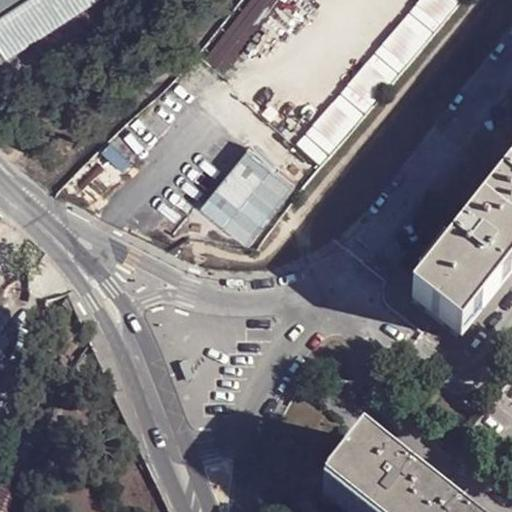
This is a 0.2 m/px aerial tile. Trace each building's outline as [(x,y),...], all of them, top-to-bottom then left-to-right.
[(0,0),(0,49),(9,64),(110,0),(0,0)] [(511,178),(484,215),(511,236),(511,178)] [(414,305),(459,341),(476,320),(479,323),(503,293),(499,289),(511,272),(511,236),(484,215),(414,305)] [(511,281),(511,272),(499,289),(503,293),(511,281)] [(0,369),(2,366),(0,365),(0,351),(16,323),(0,314),(0,369)] [(479,323),(476,320),(459,341),(463,344),(479,323)] [(364,511),(426,511),(438,499),(384,456),(369,444),(334,488),(364,511)] [(330,493),(353,511),(364,511),(334,488),(330,493)] [(453,511),(438,499),(426,511),(453,511)]
